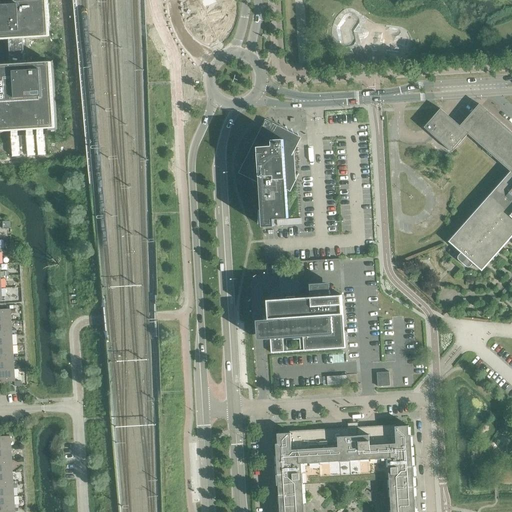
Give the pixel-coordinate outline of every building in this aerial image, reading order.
[(0,0),(0,41),(4,41),(5,63),(0,63),(0,133),(57,130),(53,60),(30,61),(29,40),(51,39),(51,34),(50,35),(48,0),(0,0)] [(440,109),(424,128),(451,153),(445,160),(435,151),(418,169),(428,177),(424,181),(429,185),(432,182),(441,190),(450,181),(445,177),(453,167),(449,163),(458,153),(454,149),(468,134),(510,172),(448,242),(463,255),(459,261),(466,267),(470,262),(481,271),(511,236),(511,133),(481,106),(462,128),(440,109)] [(274,227),(274,219),(288,219),(286,190),(288,191),(290,192),(291,189),(296,181),(299,175),(298,174),(296,179),(295,175),(294,152),(297,146),(298,146),(299,146),(299,145),(300,145),(300,144),(300,143),(300,142),(299,141),(301,138),(265,120),(238,173),(260,184),(262,227),(274,227)] [(280,299),(267,300),(271,353),(287,352),(287,351),(286,352),(286,340),(300,339),(301,351),(300,351),(345,348),(341,295),(294,298),(294,297),(285,297),(286,300),(280,300),(280,299)] [(0,309),(0,321),(10,321),(9,314),(9,309),(0,309)] [(0,321),(0,333),(11,333),(10,330),(10,321),(0,321)] [(0,333),(0,346),(11,345),(11,333),(0,333)] [(0,346),(0,358),(12,357),(11,345),(0,346)] [(0,358),(0,370),(13,370),(12,357),(0,358)] [(13,370),(0,370),(0,382),(14,382),(14,381),(13,370)] [(390,386),(389,372),(376,373),(377,387),(390,386)] [(327,385),(346,384),(346,375),(327,376),(327,385)] [(302,511),(302,505),(303,505),(304,505),(302,483),(300,483),(300,474),(301,474),(301,475),(302,475),(301,464),(310,463),(309,463),(309,461),(318,461),(319,462),(318,462),(318,463),(371,459),(371,457),(380,457),(380,458),(379,458),(379,459),(388,458),(388,469),(389,469),(391,469),(391,478),(390,478),(389,477),(389,481),(384,481),(385,497),(390,497),(390,500),(391,500),(391,499),(392,499),(393,508),(391,508),(391,511),(415,511),(413,476),(411,476),(411,468),(412,467),(412,468),(413,468),(411,445),(411,446),(409,446),(409,437),(410,437),(411,437),(411,436),(409,436),(408,426),(357,429),(357,431),(348,432),(348,429),(277,434),(277,444),(276,444),(278,476),(280,476),(280,485),(279,485),(279,484),(278,484),(279,511),(302,511)] [(0,436),(0,448),(10,448),(9,436),(5,436),(0,436)] [(0,448),(0,460),(10,460),(10,448),(0,448)] [(0,460),(0,472),(11,472),(10,460),(0,460)] [(0,472),(0,485),(12,484),(11,472),(0,472)] [(0,485),(0,497),(13,496),(12,484),(0,485)] [(0,497),(0,509),(13,508),(13,496),(0,497)]
